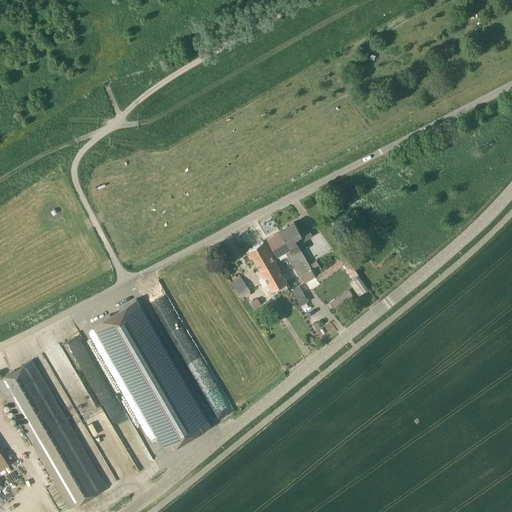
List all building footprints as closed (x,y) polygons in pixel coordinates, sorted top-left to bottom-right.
[(294,222),(279,231),(292,253),(299,249),(297,245),(312,236),(308,229),(300,234),(294,222)] [(292,253),(279,231),(266,238),(272,247),(277,255),(284,250),(299,276),(300,275),(304,283),(315,276),(309,265),(299,249),(292,253)] [(274,261),(262,241),(248,249),(259,269),(274,261)] [(323,271),(321,273),(324,277),(343,264),(353,277),(358,274),(345,256),(323,271)] [(286,282),(274,261),(259,269),(271,290),(286,282)] [(316,261),(309,265),(315,276),(318,281),(324,277),(321,273),(323,271),(316,261)] [(241,297),(250,290),(239,274),(230,280),(241,297)] [(358,274),(353,277),(356,280),(364,292),(365,293),(369,290),(358,274)] [(308,301),(299,285),(291,290),(300,305),(301,305),(306,302),(308,301)] [(358,296),(353,287),(331,300),(337,309),(358,296)] [(255,309),(262,304),(257,298),(251,302),(255,309)] [(135,300),(99,321),(174,449),(210,428),(135,300)] [(31,360),(0,378),(0,388),(70,509),(106,488),(31,360)]
